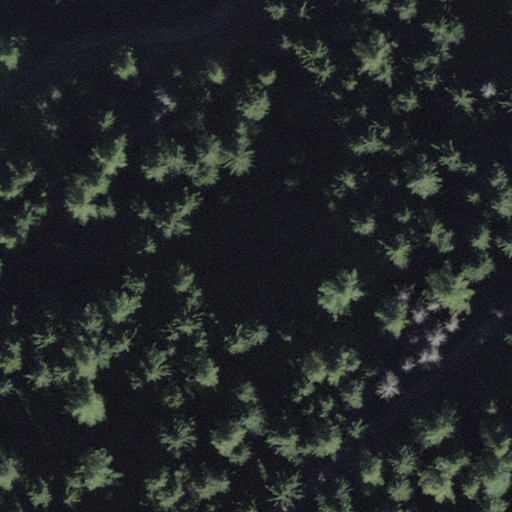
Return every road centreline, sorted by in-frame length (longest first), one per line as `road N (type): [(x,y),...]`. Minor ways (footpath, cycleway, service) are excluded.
road 1 (track): [(511,281),(248,511)]
road 2 (track): [(0,75),(46,49),(205,0)]
